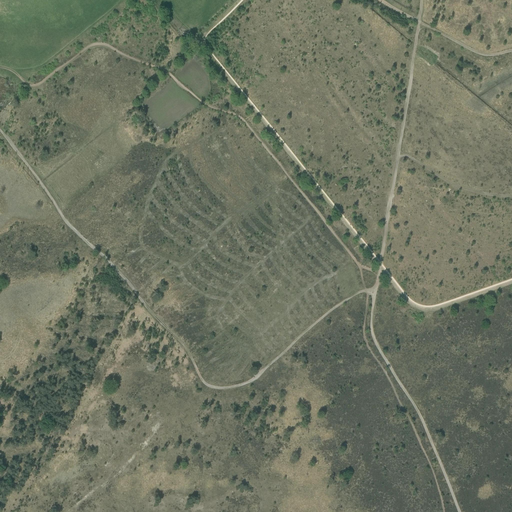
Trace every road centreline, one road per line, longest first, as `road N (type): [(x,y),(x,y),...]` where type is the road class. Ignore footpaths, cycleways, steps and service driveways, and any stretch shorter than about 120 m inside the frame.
road 1 (track): [(375,290),(333,308),(255,379),(208,386),(181,343),(66,222),(0,130)]
road 2 (unknown): [(0,67),(38,85),(97,44),(165,72),(242,120),(355,263),(379,272)]
road 3 (track): [(379,266),(201,44),(203,32),(238,0)]
road 4 (unknown): [(443,511),(428,461),(366,344),(359,265)]
road 5 (track): [(459,511),(418,411),(375,343),(375,290)]
road 6 (track): [(511,281),(429,309),(411,304),(379,266)]
road 7 (track): [(397,153),(418,22)]
